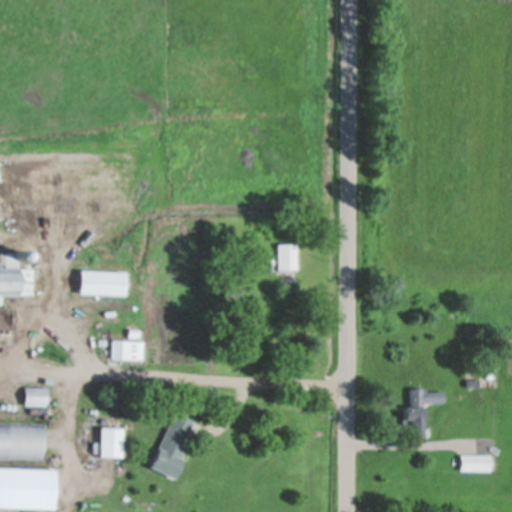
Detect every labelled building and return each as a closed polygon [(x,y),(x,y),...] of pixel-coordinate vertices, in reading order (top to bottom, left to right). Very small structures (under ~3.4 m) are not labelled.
[(0,196),(10,197),(10,187),(90,186),(90,200),(124,199),(124,166),(0,167),(0,196)] [(275,271),(295,271),(295,245),(275,245),(275,271)] [(31,268),(0,268),(0,296),(30,296),(31,268)] [(122,272),(76,272),(76,296),(122,296),(122,272)] [(141,360),(141,342),(111,342),(111,360),(141,360)] [(43,388),(21,388),(21,406),(43,406),(43,388)] [(443,405),(443,391),(402,391),(401,427),(419,427),(419,404),(443,405)] [(148,470),(172,480),(194,423),(170,414),(148,470)] [(0,460),(41,460),(41,426),(0,426),(0,460)] [(119,459),(119,429),(97,429),(96,459),(119,459)] [(487,456),(458,456),(458,472),(487,472),(487,456)]
